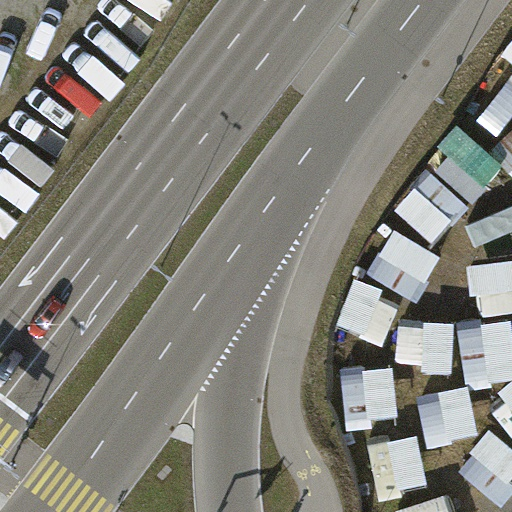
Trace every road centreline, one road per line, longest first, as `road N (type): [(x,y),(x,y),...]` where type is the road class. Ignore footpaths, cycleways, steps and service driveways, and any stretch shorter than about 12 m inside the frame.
road 1 (secondary): [(283,0),(0,375)]
road 2 (secondary): [(224,267),(423,0)]
road 3 (secondary): [(55,511),(224,267)]
road 4 (primary): [(228,511),(224,267)]
